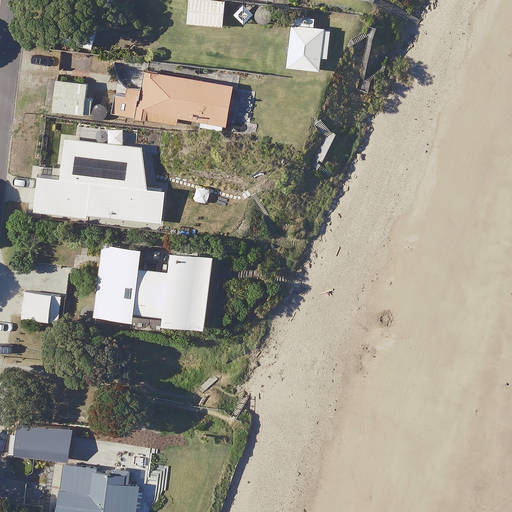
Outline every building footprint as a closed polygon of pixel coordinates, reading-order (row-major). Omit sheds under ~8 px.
[(225,0),(223,0),(188,0),(186,23),(223,26),(225,0)] [(294,19),(294,26),(290,25),(286,67),(318,70),(319,57),(326,58),(329,29),(313,27),(313,21),(294,19)] [(199,71),(198,78),(117,66),(110,113),(175,123),(176,118),(230,126),(236,83),(215,80),(216,74),(199,71)] [(86,95),(87,82),(55,79),(52,111),(89,114),(90,96),(86,95)] [(80,128),(51,125),(48,153),(77,156),(80,128)] [(124,145),(92,143),(90,169),(69,167),(68,186),(132,189),(133,166),(123,166),(124,145)] [(62,194),(47,191),(43,213),(59,215),(62,194)] [(131,199),(110,197),(108,219),(129,221),(131,199)] [(141,266),(142,248),(101,243),(94,316),(133,320),(134,313),(163,316),(162,325),(204,329),(212,254),(169,250),(168,268),(141,266)] [(49,312),(50,294),(24,292),(21,318),(48,321),(49,312)] [(45,425),(18,422),(14,453),(59,459),(63,428),(45,425)] [(130,473),(64,465),(57,511),(135,511),(138,486),(128,484),(130,473)]
